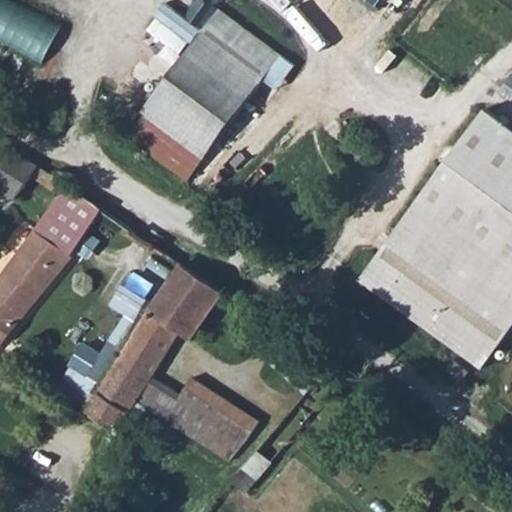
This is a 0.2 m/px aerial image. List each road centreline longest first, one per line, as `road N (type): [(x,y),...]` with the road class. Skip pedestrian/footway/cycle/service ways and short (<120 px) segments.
road 1 (residential): [(511,462),(314,294),(182,215),(0,124)]
road 2 (unknown): [(266,0),(444,141)]
road 3 (unknown): [(314,294),(444,141)]
road 4 (unknown): [(75,162),(105,39),(126,0)]
